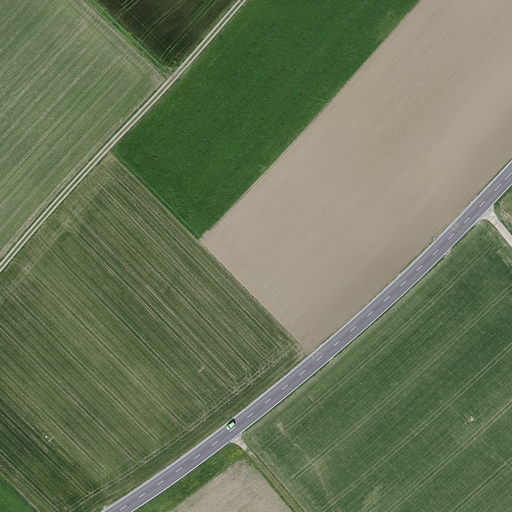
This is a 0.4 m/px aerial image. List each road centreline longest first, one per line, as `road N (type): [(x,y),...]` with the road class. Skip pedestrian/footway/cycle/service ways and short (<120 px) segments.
road 1 (primary): [(511,174),(376,311),(231,432),(118,511)]
road 2 (track): [(239,0),(0,265)]
